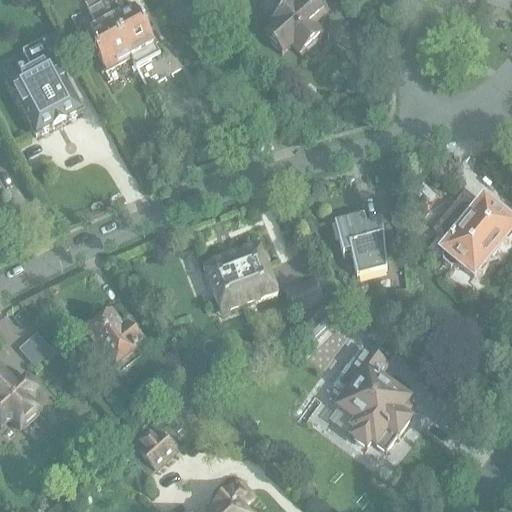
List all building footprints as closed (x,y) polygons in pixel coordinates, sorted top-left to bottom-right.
[(105,74),(129,61),(95,0),(93,0),(85,5),(89,13),(88,13),(97,29),(84,36),(105,74)] [(134,9),(121,16),(112,0),(95,0),(129,61),(130,61),(135,71),(160,57),(134,9)] [(315,31),(329,18),(313,0),(290,0),(287,3),(292,9),(273,26),(277,31),(266,40),(282,59),(293,50),(301,60),(323,41),(315,31)] [(36,141),(82,117),(44,44),(24,55),(34,74),(8,88),(36,141)] [(478,286),(473,282),(476,279),(482,279),(487,272),(486,267),(502,248),(509,247),(511,243),(511,229),(501,221),(500,216),(495,212),(491,212),(484,207),(475,218),(467,212),(462,212),(443,235),(444,240),(447,243),(438,254),(442,257),(441,258),(442,267),(448,272),(442,280),(466,300),(478,286)] [(357,281),(386,273),(381,224),(366,228),(363,219),(334,227),(343,260),(351,258),(357,281)] [(264,257),(260,255),(258,250),(202,272),(205,278),(203,282),(208,293),(211,295),(217,309),(238,301),(240,306),(242,305),(244,311),(277,298),(266,269),(267,265),(264,257)] [(293,318),(323,307),(314,284),(284,296),(293,318)] [(398,320),(410,319),(408,294),(396,295),(398,320)] [(304,353),(335,324),(321,310),(291,339),(304,353)] [(136,351),(142,346),(129,329),(122,333),(110,317),(97,326),(96,324),(93,324),(85,330),(84,333),(86,335),(83,337),(111,374),(113,372),(119,380),(132,370),(126,362),(137,354),(136,351)] [(416,411),(408,405),(409,404),(377,380),(385,369),(366,355),(349,378),(358,384),(349,396),(347,394),(336,409),(357,424),(351,432),(355,435),(351,442),(365,452),(369,445),(383,455),(395,439),(398,441),(411,424),(409,423),(416,411)] [(171,356),(162,363),(172,376),(181,369),(171,356)] [(22,432),(40,414),(30,404),(39,396),(26,382),(17,390),(7,379),(0,385),(0,426),(3,430),(12,422),(22,432)] [(113,446),(101,433),(92,442),(104,455),(113,446)] [(156,475),(175,457),(158,439),(154,443),(150,439),(140,448),(144,452),(139,457),(156,475)] [(243,511),(255,502),(239,485),(234,485),(228,491),(228,497),(212,511),(243,511)]
